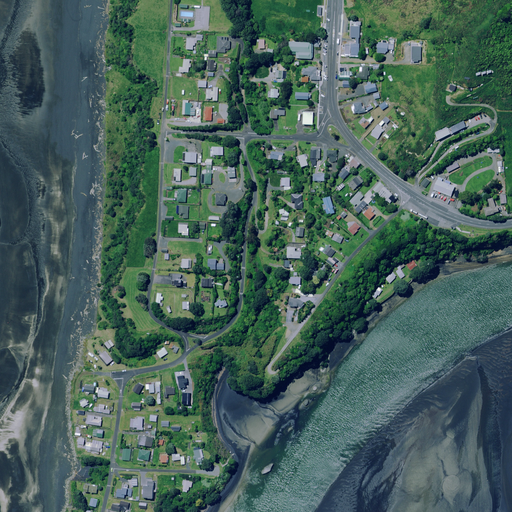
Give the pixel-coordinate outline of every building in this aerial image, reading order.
[(350,56),(359,56),(359,44),(359,38),(360,27),(361,27),(361,21),(350,21),(349,26),(350,26),(350,37),(356,38),(356,43),(348,42),(348,56),(350,56)] [(203,35),(197,35),(196,38),(186,38),(186,49),(193,50),(193,46),(195,46),(195,43),(197,43),(197,40),(203,41),(203,35)] [(228,41),(228,37),(217,37),(217,52),(225,53),(226,49),(229,49),(230,41),(228,41)] [(388,50),(394,50),(394,44),(395,39),(389,39),(389,43),(379,42),(378,44),(377,44),(377,48),(378,48),(377,53),(387,54),(388,50)] [(311,44),(291,42),(290,53),(296,53),(296,59),(310,60),(311,44)] [(190,60),(184,60),(184,63),(183,63),(182,67),(180,67),(180,72),(189,73),(189,67),(191,67),(192,64),(190,64),(190,60)] [(214,60),(208,60),(207,70),(216,71),(216,67),(216,63),(214,63),(214,60)] [(281,68),(274,67),(273,74),(276,74),(276,78),(278,78),(277,82),(282,82),(282,70),(281,70),(281,68)] [(303,70),(301,70),(301,74),(303,74),(303,75),(308,75),(308,76),(310,76),(310,80),(318,80),(318,67),(309,67),(309,68),(303,68),(303,70)] [(367,76),(369,76),(369,71),(368,71),(368,67),(360,67),(360,74),(357,74),(357,79),(367,79),(367,76)] [(349,80),(350,72),(343,72),(343,75),(338,75),(338,80),(349,80)] [(378,91),(375,83),(372,84),(371,82),(368,83),(369,85),(365,86),(367,94),(378,91)] [(212,89),(206,89),(206,99),(212,99),(212,98),(213,98),(213,101),(218,101),(218,87),(213,87),(213,89),(213,91),(212,91),(212,89)] [(279,93),(279,89),(271,89),(271,91),(271,93),(269,93),(269,97),(271,98),(279,98),(279,96),(279,93)] [(191,108),(191,103),(189,103),(189,100),(184,100),(183,115),(195,115),(195,109),(191,108)] [(362,102),(353,103),(354,106),(351,106),(352,111),(354,111),(354,114),(358,113),(358,114),(366,112),(365,106),(362,106),(362,102)] [(388,107),(385,102),(380,105),(383,110),(388,107)] [(278,115),(285,115),(285,111),(278,110),(278,109),(271,109),(271,110),(271,118),(278,119),(278,115)] [(313,125),(314,112),(303,112),(303,124),(313,125)] [(390,120),(386,116),(379,124),(381,126),(385,122),(387,124),(390,120)] [(372,117),(365,124),(363,122),(361,125),(363,127),(365,129),(374,119),(372,117)] [(449,126),(452,131),(466,125),(463,119),(449,126)] [(381,127),(377,125),(371,135),(378,139),(383,130),(381,128),(381,127)] [(447,126),(434,132),(437,138),(450,132),(447,126)] [(221,155),(223,155),(224,147),(221,147),(218,147),(212,147),(212,151),(211,151),(211,157),(214,157),(214,155),(217,155),(221,155)] [(312,167),(316,167),(316,159),(320,159),(321,148),(311,147),(311,161),(312,161),(312,167)] [(327,150),(327,156),(330,157),(330,162),(336,162),(337,150),(327,150)] [(271,159),(283,160),(284,153),(271,151),(271,159)] [(197,153),(183,152),(183,162),(196,163),(197,153)] [(307,157),(306,157),(305,154),(298,157),(302,167),(309,165),(307,159),(308,159),(307,157)] [(360,164),(352,156),(348,161),(350,163),(349,165),(352,168),(354,166),(356,168),(360,164)] [(460,166),(458,162),(446,168),(448,172),(460,166)] [(344,180),(350,173),(348,171),(350,169),(346,165),(342,170),(342,171),(339,175),(344,180)] [(212,173),(212,166),(207,166),(206,171),(202,171),(202,184),(211,184),(212,173)] [(317,181),(317,182),(321,183),(321,181),(325,181),(325,173),(318,173),(318,174),(313,174),(313,181),(317,181)] [(362,183),(364,182),(359,175),(357,177),(354,180),(348,184),(353,190),(359,186),(362,183)] [(420,183),(424,186),(429,179),(425,176),(420,183)] [(282,178),(281,186),(284,186),(284,190),(290,190),(291,178),(282,178)] [(433,188),(450,195),(454,185),(437,178),(433,188)] [(380,182),(373,189),(386,200),(387,199),(390,202),(395,196),(380,182)] [(174,191),(174,197),(178,198),(177,202),(186,203),(187,190),(178,189),(178,191),(174,191)] [(364,196),(359,191),(350,201),(355,206),(357,204),(359,206),(362,202),(360,200),(364,196)] [(226,201),(226,196),(225,196),(225,194),(216,193),(215,204),(225,205),(225,201),(226,201)] [(335,213),(331,197),(324,199),(325,204),(323,205),(324,210),(326,209),(327,214),(331,213),(331,214),(335,213)] [(484,208),(486,216),(498,213),(493,198),(488,199),(490,207),(484,208)] [(188,218),(188,206),(177,205),(177,214),(183,214),(183,218),(188,218)] [(374,210),(371,207),(365,212),(364,211),(362,213),(369,220),(377,213),(374,210)] [(361,228),(356,222),(348,229),(353,235),(361,228)] [(188,236),(188,232),(188,229),(187,229),(187,225),(178,224),(178,233),(182,233),(182,235),(188,236)] [(304,228),(297,227),(296,236),(303,237),(304,228)] [(341,244),(343,238),(339,236),(339,237),(335,235),(332,240),(341,244)] [(335,251),(327,245),(324,249),(322,247),(320,250),(331,257),(335,251)] [(296,252),(296,248),(288,247),(288,258),(294,258),(301,259),(302,252),(296,252)] [(336,262),(330,258),(327,261),(333,266),(336,262)] [(180,268),(191,268),(191,261),(188,261),(189,260),(182,259),(182,265),(180,265),(180,268)] [(217,259),(209,259),(209,267),(211,267),(211,269),(224,270),(224,264),(217,263),(217,259)] [(417,266),(413,260),(406,265),(410,271),(417,266)] [(405,276),(399,266),(397,268),(398,270),(396,271),(401,279),(405,276)] [(397,276),(392,272),(385,279),(390,283),(397,276)] [(181,275),(173,274),(173,281),(176,281),(176,285),(182,285),(182,280),(181,280),(181,275)] [(378,291),(376,289),(372,296),(375,298),(378,295),(379,295),(382,290),(379,289),(378,291)] [(290,298),(289,306),(299,307),(302,309),(306,304),(299,299),(290,298)] [(162,349),(157,353),(161,358),(168,353),(164,348),(163,348),(162,349)] [(113,360),(105,351),(99,357),(107,366),(113,360)] [(188,382),(188,378),(178,380),(180,389),(186,387),(185,383),(188,382)] [(139,394),(144,386),(139,383),(138,385),(137,384),(133,391),(139,394)] [(95,387),(85,385),(84,392),(94,393),(95,387)] [(170,388),(166,388),(166,392),(164,392),(165,398),(168,398),(168,395),(175,394),(174,388),(170,388)] [(104,413),(110,414),(110,410),(104,409),(104,405),(99,405),(99,408),(94,407),(94,411),(104,412),(104,413)] [(95,416),(88,415),(88,418),(86,417),(85,424),(101,426),(102,420),(94,419),(95,416)] [(144,427),(143,427),(143,418),(139,418),(138,423),(134,423),(134,428),(137,428),(137,430),(143,430),(144,427)] [(97,436),(97,437),(103,438),(103,430),(93,429),(92,436),(97,436)] [(153,438),(139,436),(138,445),(152,447),(153,438)] [(87,443),(86,449),(100,452),(100,448),(102,449),(103,442),(93,440),(92,444),(87,443)] [(130,449),(123,449),(121,460),(129,461),(130,449)] [(150,451),(141,449),(139,459),(148,461),(150,451)] [(196,463),(202,462),(201,458),(204,458),(202,449),(194,451),(195,456),(193,456),(194,460),(196,459),(196,463)] [(181,457),(180,454),(176,455),(176,453),(173,454),(173,461),(181,460),(181,465),(185,464),(185,457),(181,457)] [(150,487),(153,487),(153,484),(156,484),(156,481),(145,481),(140,481),(140,486),(143,486),(143,490),(148,490),(148,488),(150,488),(150,487)] [(193,482),(184,481),(183,492),(189,492),(189,487),(192,487),(193,482)] [(85,492),(90,493),(97,493),(98,486),(90,485),(86,485),(85,492)] [(117,489),(117,497),(125,498),(125,495),(128,495),(129,495),(129,497),(132,497),(132,489),(128,489),(124,488),(124,490),(117,489)] [(111,509),(120,511),(120,510),(121,511),(123,511),(127,508),(129,508),(130,503),(120,501),(119,506),(113,504),(111,509)]
